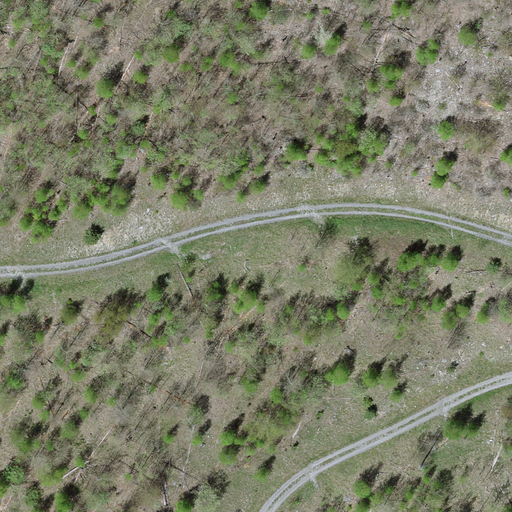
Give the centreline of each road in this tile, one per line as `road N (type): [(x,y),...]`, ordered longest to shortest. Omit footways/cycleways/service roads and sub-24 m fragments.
road 1 (track): [(511,247),(425,222),(307,214),(225,226),(88,265),(0,273)]
road 2 (track): [(261,511),(310,468),(511,378)]
